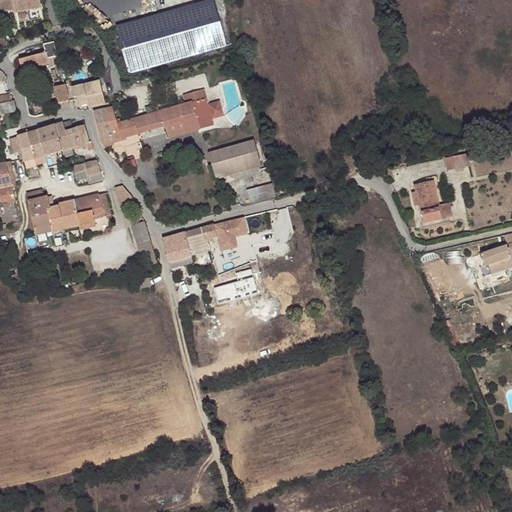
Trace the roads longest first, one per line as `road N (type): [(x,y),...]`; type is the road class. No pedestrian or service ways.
road 1 (residential): [(511,227),(417,249),(381,188),(354,177),(155,229)]
road 2 (track): [(172,299),(233,511)]
road 3 (residential): [(123,178),(98,150),(84,114),(24,119),(14,72),(1,63)]
road 4 (residential): [(1,63),(56,32),(87,32),(122,88)]
